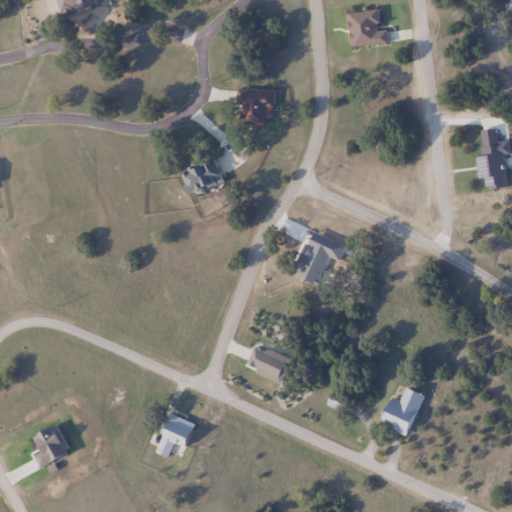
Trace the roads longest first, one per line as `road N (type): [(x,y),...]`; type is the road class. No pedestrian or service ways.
road 1 (residential): [(320,0),(327,83),(321,133),(263,238),(209,389),(471,511)]
road 2 (residential): [(250,0),(210,38),(157,35),(0,58),(10,119),(66,116),(151,128),(170,125),(206,98),(210,38)]
road 3 (residential): [(449,254),(425,0)]
road 4 (residential): [(299,182),(449,254),(511,295)]
road 5 (residential): [(209,389),(48,317),(17,321),(0,335)]
